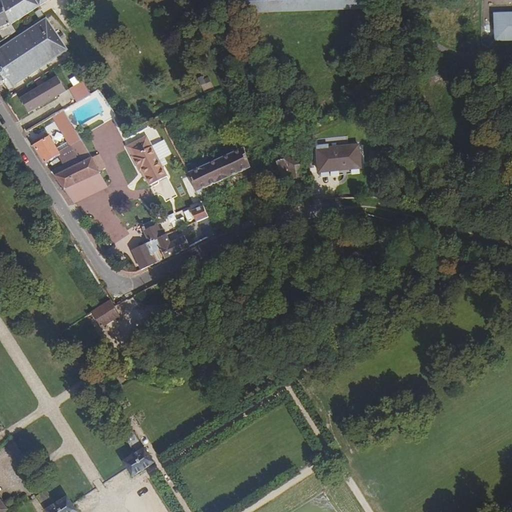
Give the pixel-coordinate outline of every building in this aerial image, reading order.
[(3,0),(2,1),(10,24),(47,0),(3,0)] [(366,9),(366,0),(309,0),(242,2),(243,14),(366,9)] [(13,29),(10,24),(2,1),(0,2),(0,35),(3,40),(15,32),(13,29)] [(511,13),(494,13),(494,41),(511,40),(511,13)] [(3,84),(5,83),(6,82),(5,81),(7,79),(13,88),(15,87),(14,85),(67,50),(46,17),(0,48),(0,81),(1,81),(3,84)] [(76,65),(72,57),(65,62),(68,69),(76,65)] [(86,81),(71,88),(78,102),(93,94),(86,81)] [(53,98),(46,85),(21,99),(28,113),(53,98)] [(59,104),(75,98),(73,92),(56,98),(59,104)] [(91,157),(64,109),(52,116),(69,147),(59,153),(49,137),(33,146),(44,163),(58,155),(63,166),(53,172),(65,189),(100,173),(91,157)] [(37,133),(34,128),(26,132),(29,138),(37,133)] [(166,176),(146,136),(127,145),(139,171),(142,170),(150,184),(166,176)] [(316,147),(318,173),(361,168),(359,146),(328,149),(328,146),(316,147)] [(244,149),(189,173),(192,181),(196,191),(250,167),(244,149)] [(305,176),(301,156),(278,161),(282,180),(305,176)] [(100,173),(65,189),(62,191),(72,205),(107,189),(100,173)] [(208,217),(203,206),(192,211),(196,222),(200,221),(208,217)] [(105,222),(115,235),(121,230),(111,217),(105,222)] [(213,228),(208,217),(200,221),(204,232),(213,228)] [(142,270),(170,257),(161,237),(162,237),(157,226),(143,232),(148,244),(133,250),(142,270)] [(169,243),(166,235),(162,237),(161,237),(170,257),(190,248),(185,237),(169,243)] [(120,317),(114,306),(111,302),(93,314),(102,329),(120,317)] [(152,460),(149,456),(145,449),(144,450),(131,429),(122,435),(135,455),(124,462),(128,469),(133,477),(143,471),(154,464),(152,460)] [(23,470),(29,466),(15,443),(15,442),(13,440),(6,444),(23,470)] [(55,506),(45,491),(37,496),(38,497),(47,511),(76,511),(72,504),(67,497),(55,506)]
